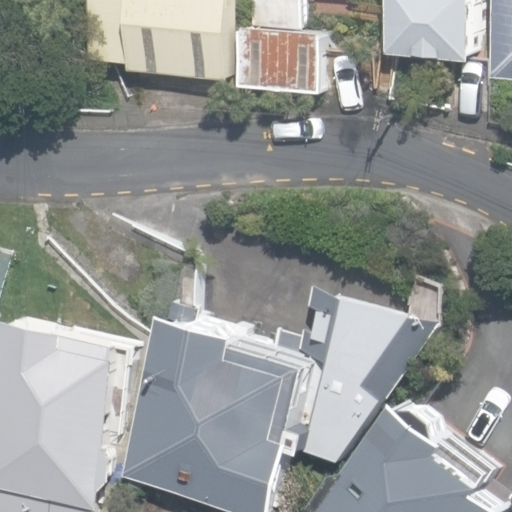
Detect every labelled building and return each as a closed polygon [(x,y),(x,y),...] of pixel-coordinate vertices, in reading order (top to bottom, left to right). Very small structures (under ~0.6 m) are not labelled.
[(238,77),(243,0),(102,0),(98,60),(136,63),(136,69),(238,77)] [(404,0),(401,46),(482,52),(485,0),(404,0)] [(511,0),(504,0),(500,72),(511,72),(511,0)] [(246,83),(330,89),(334,34),(251,28),(246,83)] [(511,94),(511,79),(500,79),(499,94),(511,94)] [(264,322),(186,301),(140,469),(288,510),(311,443),(344,453),(396,391),(462,309),(428,307),(357,292),(319,281),(314,304),(325,311),(321,356),(260,340),(264,322)] [(0,511),(95,511),(97,506),(103,507),(108,484),(118,478),(123,458),(117,445),(136,353),(128,351),(130,344),(19,320),(0,405),(0,511)] [(511,511),(511,496),(495,484),(499,478),(456,444),(465,433),(414,393),(358,463),(344,467),(319,502),(325,506),(319,511),(511,511)]
